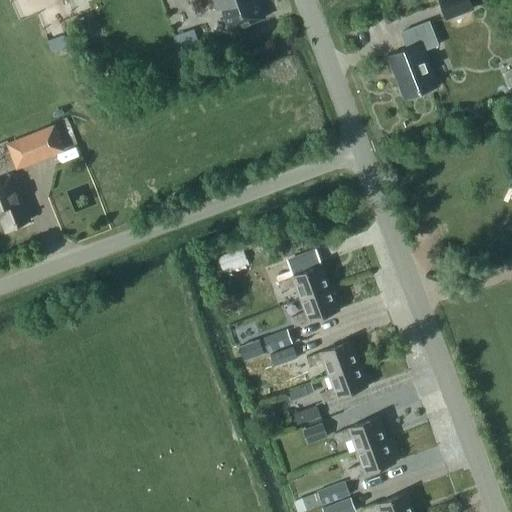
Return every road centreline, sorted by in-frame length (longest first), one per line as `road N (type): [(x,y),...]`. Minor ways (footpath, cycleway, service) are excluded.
road 1 (unclassified): [(0,287),(362,150)]
road 2 (unclassified): [(494,511),(362,150)]
road 3 (unclassified): [(362,150),(304,0)]
